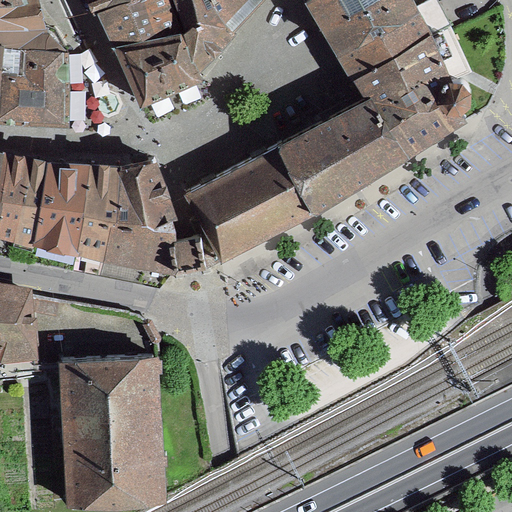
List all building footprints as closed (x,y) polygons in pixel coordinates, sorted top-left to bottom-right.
[(0,0),(0,21),(41,22),(35,0),(0,0)] [(95,0),(99,8),(120,0),(95,0)] [(170,0),(120,0),(99,8),(116,44),(180,31),(179,28),(170,0)] [(214,0),(175,0),(185,27),(184,33),(186,41),(190,61),(193,68),(197,66),(196,64),(212,47),(215,50),(219,47),(215,43),(228,30),(232,33),(233,31),(229,27),(214,0)] [(231,26),(255,0),(214,0),(229,27),(233,31),(235,30),(231,26)] [(310,0),(340,48),(417,6),(426,0),(310,0)] [(426,0),(417,6),(340,48),(355,75),(430,31),(431,32),(450,23),(438,0),(426,0)] [(0,42),(2,43),(0,93),(0,117),(68,122),(68,47),(52,46),(53,38),(51,33),(47,31),(40,32),(41,22),(0,21),(0,42)] [(141,101),(201,75),(197,66),(193,68),(190,61),(186,41),(182,43),(180,31),(116,44),(141,101)] [(430,31),(355,75),(368,96),(372,94),(408,150),(463,115),(458,107),(464,103),(469,93),(468,85),(463,78),(459,75),(450,74),(432,34),(431,32),(430,31)] [(372,94),(368,96),(279,142),(314,208),(316,206),(408,150),(372,94)] [(220,256),(314,208),(279,142),(185,190),(206,228),(199,232),(199,233),(201,233),(208,261),(219,255),(220,256)] [(8,154),(0,152),(0,253),(12,256),(28,158),(8,154)] [(146,220),(172,207),(154,163),(156,162),(154,156),(148,158),(148,159),(120,166),(119,166),(110,216),(136,221),(137,219),(146,220)] [(33,260),(48,162),(28,158),(12,256),(33,260)] [(33,260),(73,269),(78,245),(88,165),(48,162),(33,260)] [(88,165),(78,245),(73,269),(99,274),(110,216),(119,166),(88,165)] [(171,271),(175,271),(173,239),(169,220),(174,216),(172,207),(146,220),(137,219),(136,221),(110,216),(99,274),(159,286),(171,271)] [(201,233),(199,233),(187,236),(173,239),(175,271),(175,279),(184,278),(182,266),(192,264),(200,263),(203,275),(211,272),(208,261),(201,233)] [(28,294),(28,290),(0,288),(0,378),(18,377),(17,371),(39,369),(40,363),(38,363),(35,327),(30,324),(29,305),(34,304),(34,308),(55,312),(57,300),(28,294)] [(152,353),(61,357),(65,432),(68,502),(162,497),(160,459),(166,459),(166,451),(159,451),(153,367),(160,367),(160,358),(153,358),(152,353)]
